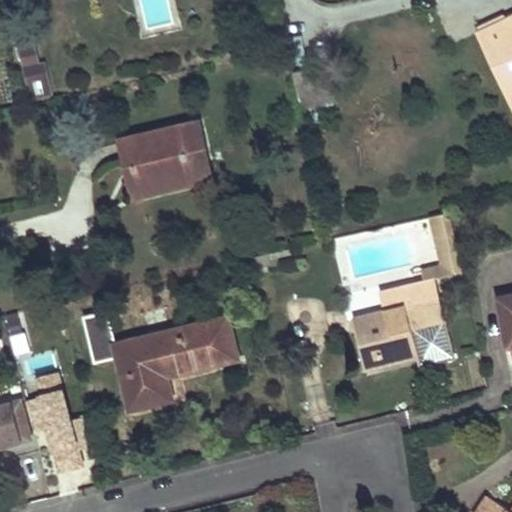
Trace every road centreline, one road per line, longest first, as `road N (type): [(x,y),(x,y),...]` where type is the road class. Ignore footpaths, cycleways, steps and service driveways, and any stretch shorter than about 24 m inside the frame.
road 1 (residential): [(368,511),(342,468),(304,461),(102,511)]
road 2 (residential): [(419,0),(334,18),(297,0)]
